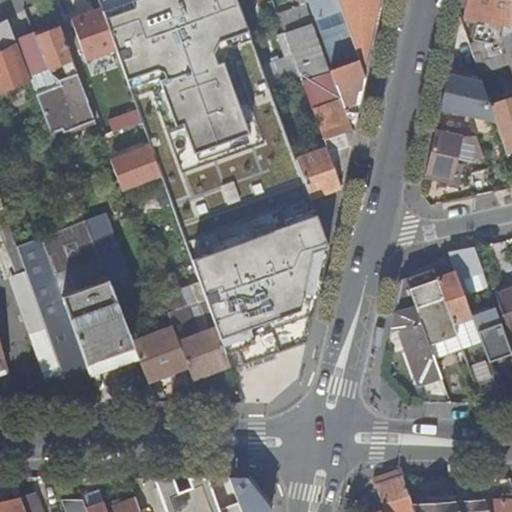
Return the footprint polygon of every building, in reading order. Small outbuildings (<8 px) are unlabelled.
[(127,11),(105,19),(127,81),(157,70),(164,73),(167,82),(160,85),(174,124),(181,122),(192,151),(247,132),(223,65),(217,67),(213,56),(219,42),(249,32),(237,0),(137,0),(125,5),(127,11)] [(332,69),(358,60),(337,0),(303,0),(305,4),(310,3),(332,69)] [(337,0),(358,60),(359,61),(365,78),(382,0),(337,0)] [(511,11),(511,0),(469,0),(465,18),(467,18),(466,24),(478,27),(475,41),(485,43),(490,44),(493,52),(503,48),(505,53),(509,64),(511,74),(511,27),(511,11)] [(300,79),(321,136),(340,188),(353,134),(330,71),(329,69),(306,6),(277,16),(293,58),(300,79)] [(0,93),(31,82),(30,79),(15,42),(7,20),(0,23),(0,47),(0,48),(0,93)] [(61,86),(56,88),(72,129),(73,131),(96,123),(61,29),(47,34),(36,39),(49,71),(55,68),(63,65),(69,77),(60,81),(61,86)] [(36,39),(47,34),(45,30),(35,34),(36,39)] [(35,34),(15,42),(30,79),(49,71),(36,39),(35,34)] [(475,41),(468,43),(475,64),(490,59),(490,58),(485,43),(475,41)] [(490,58),(505,53),(503,48),(493,52),(490,44),(485,43),(490,58)] [(494,69),(509,64),(505,53),(490,58),(490,59),(494,69)] [(479,74),(494,69),(490,59),(475,64),(476,66),(479,74)] [(353,134),(365,78),(359,61),(330,71),(353,134)] [(440,109),(495,122),(490,106),(482,83),(447,75),(440,109)] [(52,136),(65,131),(72,129),(56,88),(36,96),(52,136)] [(511,98),(490,106),(495,122),(509,164),(511,162),(511,98)] [(462,138),(435,131),(426,174),(454,179),(460,148),(462,138)] [(488,170),(478,141),(460,148),(470,177),(488,170)] [(116,159),(126,190),(162,178),(152,147),(116,159)] [(206,301),(221,341),(297,314),(328,245),(313,205),(283,217),(287,228),(192,259),(206,301)] [(3,208),(0,209),(0,228),(5,244),(14,240),(3,208)] [(84,361),(132,344),(132,342),(125,326),(112,293),(132,285),(105,214),(17,248),(60,369),(64,380),(88,371),(84,361)] [(17,248),(14,240),(5,244),(1,246),(0,245),(0,249),(49,386),(64,380),(60,369),(17,248)] [(464,294),(488,286),(475,249),(449,255),(457,274),(464,294)] [(405,280),(435,361),(463,351),(461,345),(453,325),(434,270),(432,265),(425,268),(427,273),(405,280)] [(447,266),(434,270),(453,325),(468,320),(470,326),(475,324),(471,314),(464,294),(457,274),(451,276),(447,266)] [(421,389),(442,381),(435,361),(405,280),(402,281),(392,327),(393,332),(400,329),(421,389)] [(510,336),(511,334),(511,290),(496,296),(510,336)] [(193,380),(230,367),(221,341),(206,301),(168,315),(173,327),(188,367),(193,380)] [(494,305),(471,314),(475,324),(480,338),(488,362),(511,353),(494,305)] [(461,345),(480,338),(475,324),(470,326),(468,320),(453,325),(461,345)] [(176,371),(188,367),(173,327),(132,342),(132,344),(139,361),(147,382),(160,377),(165,380),(175,376),(176,371)] [(480,338),(461,345),(463,351),(482,405),(504,405),(488,362),(480,338)] [(84,361),(88,371),(90,378),(139,361),(132,344),(84,361)] [(277,400),(277,388),(243,387),(243,399),(277,400)] [(183,511),(174,478),(154,478),(166,511),(183,511)] [(207,479),(219,511),(242,511),(240,507),(230,479),(207,479)] [(242,511),(270,511),(271,510),(246,479),(230,479),(240,507),(242,511)] [(398,511),(414,511),(413,508),(403,479),(399,479),(377,486),(383,505),(395,501),(398,511)] [(43,511),(37,492),(22,499),(22,500),(23,502),(26,511),(43,511)] [(104,504),(87,510),(87,511),(140,511),(136,499),(107,509),(104,504)] [(26,511),(23,502),(22,500),(9,505),(8,502),(0,501),(0,511),(26,511)] [(83,500),(61,500),(65,511),(87,511),(87,510),(83,500)] [(398,511),(395,501),(383,505),(384,508),(385,511),(398,511)] [(489,511),(485,502),(485,501),(455,504),(458,511),(489,511)] [(511,511),(511,501),(505,502),(485,502),(489,511),(511,511)]
